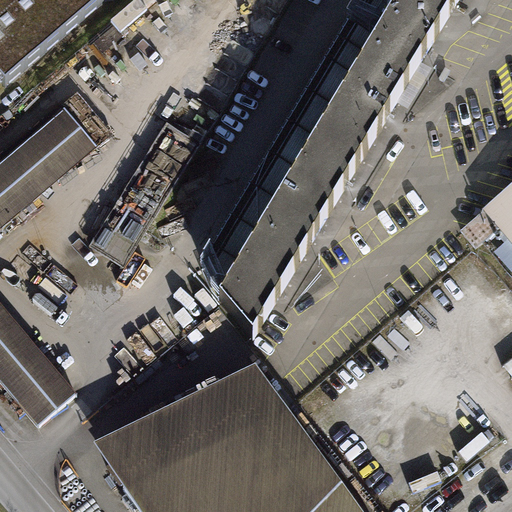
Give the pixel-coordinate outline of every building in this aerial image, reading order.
[(0,0),(0,84),(6,92),(111,0),(0,0)] [(459,0),(360,0),(200,278),(254,340),(459,0)] [(0,382),(41,430),(76,401),(0,311),(0,226),(99,143),(65,103),(0,158),(0,382)] [(128,255),(199,138),(170,120),(99,237),(128,255)] [(511,187),(483,212),(511,245),(511,187)] [(359,511),(346,491),(257,369),(93,449),(136,511),(359,511)]
